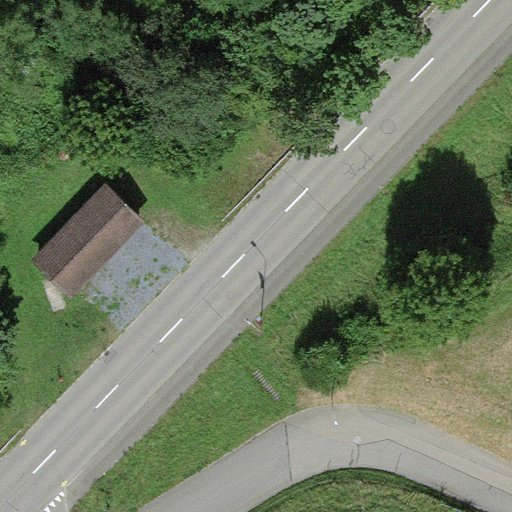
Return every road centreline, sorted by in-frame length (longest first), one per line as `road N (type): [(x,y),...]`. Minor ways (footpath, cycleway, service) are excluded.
road 1 (tertiary): [(486,0),(0,507)]
road 2 (residential): [(191,511),(292,453),(337,440),(403,447),(511,497)]
